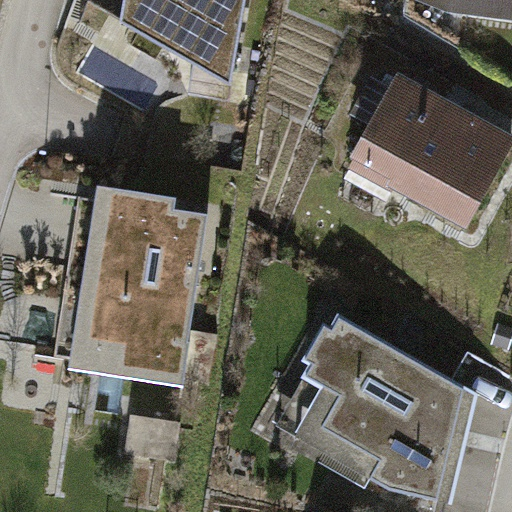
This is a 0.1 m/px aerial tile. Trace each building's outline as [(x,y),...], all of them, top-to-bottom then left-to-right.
[(242,91),(258,0),(137,0),(132,32),(242,91)] [(511,0),(419,0),(419,5),(450,20),(511,24),(511,0)] [(511,165),(511,132),(412,78),(361,170),(475,232),(511,165)] [(184,202),(101,191),(76,380),(192,395),(215,220),(182,216),(184,202)] [(404,498),(466,505),(491,397),(352,322),(317,386),(335,395),(306,447),(404,498)]
